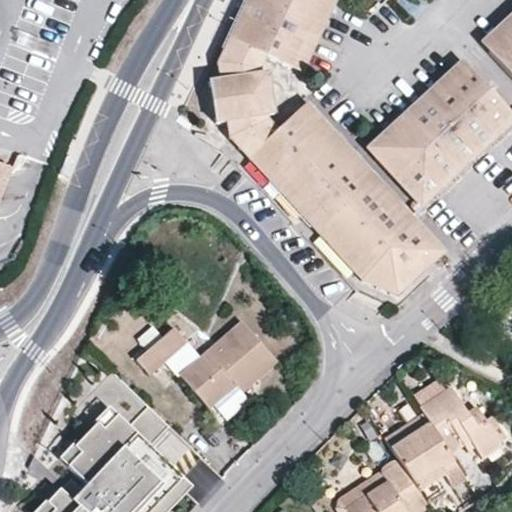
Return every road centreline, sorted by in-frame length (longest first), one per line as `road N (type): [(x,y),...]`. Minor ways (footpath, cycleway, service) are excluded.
road 1 (secondary): [(176,0),(102,134),(40,294),(0,331)]
road 2 (residential): [(103,224),(158,196),(207,198),(224,207),(368,369)]
road 3 (secondary): [(103,224),(132,147),(207,0)]
road 4 (secondary): [(0,400),(55,322),(103,224)]
road 5 (residential): [(228,511),(368,369)]
road 6 (residential): [(368,369),(511,234)]
